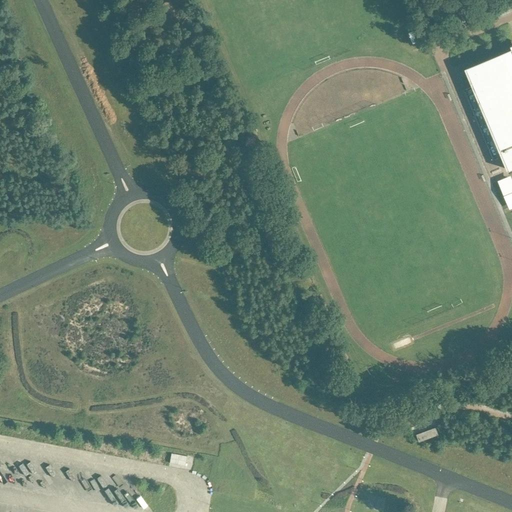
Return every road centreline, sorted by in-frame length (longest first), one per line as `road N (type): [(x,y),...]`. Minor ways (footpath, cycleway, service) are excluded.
road 1 (unclassified): [(511,504),(242,391),(183,314),(157,257)]
road 2 (unclassified): [(130,197),(40,0)]
road 3 (unclassified): [(111,242),(0,295)]
